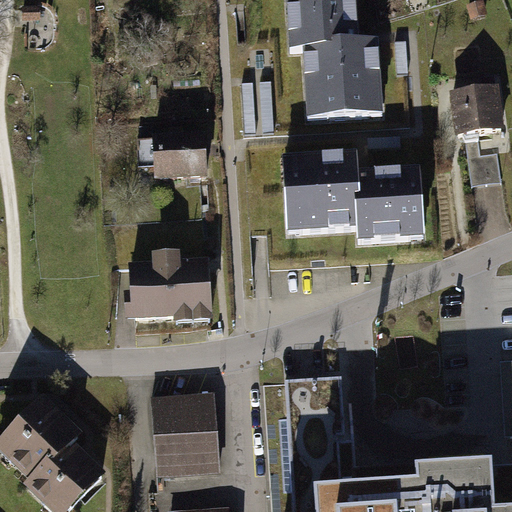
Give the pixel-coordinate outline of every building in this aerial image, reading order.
[(308,0),(309,5),(289,6),(292,55),(305,54),(309,108),(330,106),(331,122),(370,119),(369,98),(382,97),(379,46),(360,47),(356,0),(308,0)] [(480,5),(469,7),(471,20),(483,18),(480,5)] [(251,135),(278,134),(276,83),(249,84),(251,135)] [(497,90),(454,96),(460,139),(464,138),(468,144),(473,189),(503,185),(499,156),(482,158),(479,142),(482,136),(503,133),(497,90)] [(206,138),(139,142),(141,169),(157,168),(157,182),(208,179),(206,138)] [(358,158),(307,161),(307,175),(286,176),(288,215),(304,214),(305,236),(359,233),(360,246),(409,243),(408,223),(424,222),(421,173),(359,177),(358,158)] [(158,270),(133,271),(136,321),(211,317),(208,267),(184,268),(184,259),(158,260),(158,270)] [(511,511),(511,498),(510,471),(358,480),(355,437),(347,438),(344,381),(287,384),(294,511),(511,511)] [(153,403),(158,471),(221,467),(216,399),(153,403)] [(56,503),(65,511),(71,511),(104,479),(78,454),(72,460),(66,454),(80,439),(43,404),(5,445),(16,455),(16,464),(35,483),(29,488),(46,504),(56,503)]
